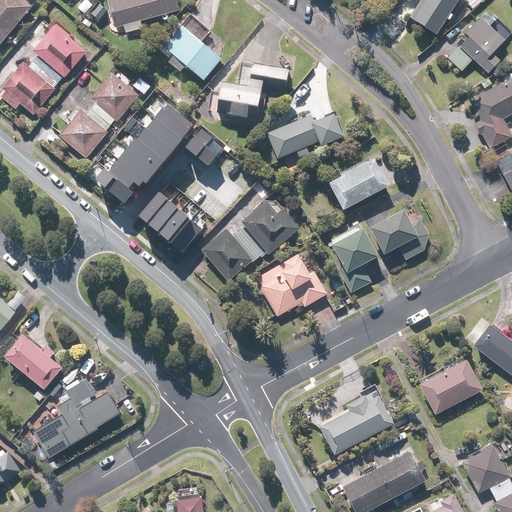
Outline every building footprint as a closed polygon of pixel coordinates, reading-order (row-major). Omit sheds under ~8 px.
[(25,0),(0,0),(0,48),(34,7),(25,0)] [(86,14),(94,5),(88,0),(86,0),(79,8),(86,14)] [(177,0),(110,0),(108,1),(116,28),(180,11),(177,0)] [(421,0),(409,18),(437,36),(460,0),(421,0)] [(109,11),(101,5),(93,14),(101,21),(109,11)] [(506,41),(481,18),(456,45),(460,48),(448,60),(462,73),(474,60),(489,74),(502,61),(494,54),(506,41)] [(25,63),(3,89),(6,91),(2,97),(17,109),(21,104),(35,115),(57,89),(56,88),(64,78),(66,79),(88,53),(56,26),(34,52),(39,55),(29,67),(25,63)] [(223,60),(183,27),(165,48),(205,82),(223,60)] [(239,85),(223,82),(218,113),(227,115),(226,118),(257,124),(264,89),(286,93),(291,70),(255,64),(252,80),(241,78),(239,85)] [(82,110),(60,136),(87,159),(110,133),(107,131),(116,120),(119,122),(140,96),(113,73),(91,99),(96,103),(87,114),(82,110)] [(142,78),(134,86),(144,96),(152,88),(142,78)] [(511,78),(470,101),(480,121),(475,124),(481,135),(483,135),(490,149),(511,137),(511,135),(504,120),(511,115),(511,78)] [(108,166),(99,177),(127,200),(136,189),(131,186),(137,180),(142,184),(146,179),(148,181),(195,123),(167,101),(111,169),(108,166)] [(315,123),(312,115),(267,134),(278,160),(320,142),(322,147),(345,137),(336,115),(315,123)] [(203,129),(188,147),(209,164),(219,152),(208,143),(213,137),(203,129)] [(511,153),(496,163),(511,192),(511,153)] [(330,185),(345,211),(390,187),(376,160),(330,185)] [(162,190),(142,214),(185,250),(205,226),(162,190)] [(228,228),(202,250),(229,282),(266,251),(270,255),(301,230),(284,209),(278,214),(268,202),(243,223),(246,227),(235,236),(228,228)] [(385,255),(400,248),(406,261),(425,251),(430,235),(422,219),(413,224),(406,211),(371,229),(385,255)] [(339,271),(351,294),(373,283),(364,266),(380,258),(365,229),(363,229),(360,225),(330,240),(345,268),(339,271)] [(261,288),(278,318),(303,304),(305,308),(328,295),(315,271),(310,274),(299,254),(258,278),(263,287),(261,288)] [(0,299),(0,329),(15,312),(0,299)] [(511,339),(490,323),(472,345),(511,375),(511,339)] [(6,358),(46,391),(65,368),(52,357),(56,353),(46,346),(43,350),(25,335),(6,358)] [(466,357),(419,383),(436,414),(483,389),(466,357)] [(82,374),(75,368),(64,380),(71,386),(82,374)] [(34,431),(50,458),(100,429),(99,428),(122,414),(109,392),(93,401),(91,398),(97,395),(88,379),(68,391),(72,398),(59,406),(64,414),(34,431)] [(320,426),(335,454),(395,422),(380,394),(368,400),(365,394),(347,404),(350,410),(320,426)] [(511,511),(511,482),(509,477),(510,476),(493,444),(462,461),(479,492),(489,487),(496,501),(494,502),(499,511),(511,511)] [(342,486),(356,511),(363,511),(426,478),(411,449),(342,486)] [(0,484),(20,471),(7,452),(0,456),(0,484)] [(433,511),(464,511),(454,493),(440,501),(443,506),(433,511)] [(203,511),(202,497),(177,499),(178,511),(203,511)]
